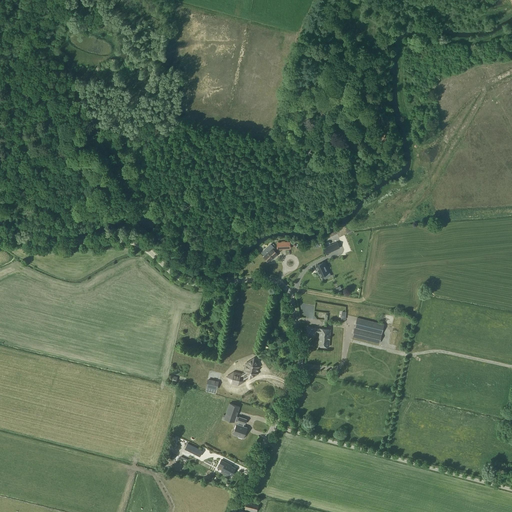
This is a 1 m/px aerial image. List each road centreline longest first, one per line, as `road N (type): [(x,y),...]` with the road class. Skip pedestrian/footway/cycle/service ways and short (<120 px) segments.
road 1 (track): [(0,131),(78,163),(120,195),(146,197),(178,214),(210,183),(248,176),(289,155),(295,118),(325,76),(340,0)]
road 2 (unclassified): [(273,426),(301,360),(285,287),(261,279),(191,284),(137,244),(116,239),(0,234)]
road 3 (unclassified): [(511,487),(273,426)]
